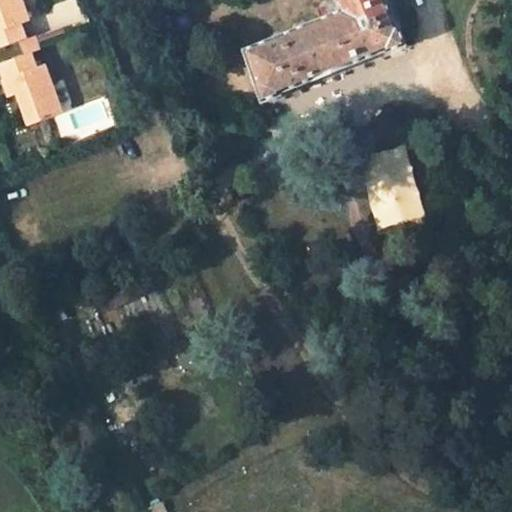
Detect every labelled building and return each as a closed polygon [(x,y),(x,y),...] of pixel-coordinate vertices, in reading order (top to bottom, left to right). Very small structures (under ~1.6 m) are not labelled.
[(27,23),(18,0),(0,0),(0,49),(18,43),(25,41),(19,26),(27,23)] [(340,0),(346,15),(247,54),(265,100),(277,95),(275,93),(387,48),(388,51),(401,46),(396,32),(394,33),(381,0),(340,0)] [(20,50),(35,45),(32,38),(25,41),(18,43),(20,50)] [(23,58),(30,55),(37,52),(35,45),(20,50),(23,58)] [(28,126),(61,115),(43,67),(35,70),(30,55),(23,58),(0,65),(0,70),(4,82),(11,79),(17,94),(28,126)] [(9,96),(17,94),(11,79),(4,82),(9,96)]
